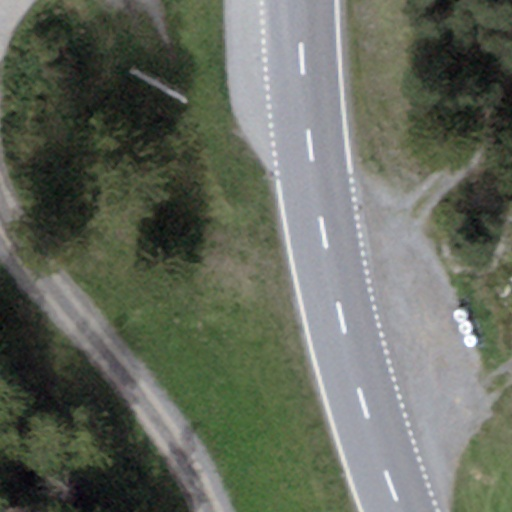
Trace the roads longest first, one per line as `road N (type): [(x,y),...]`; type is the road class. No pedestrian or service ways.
road 1 (primary): [(398,511),(352,378),(319,231),(297,0)]
road 2 (track): [(511,84),(337,310)]
road 3 (track): [(412,511),(494,383),(511,371)]
